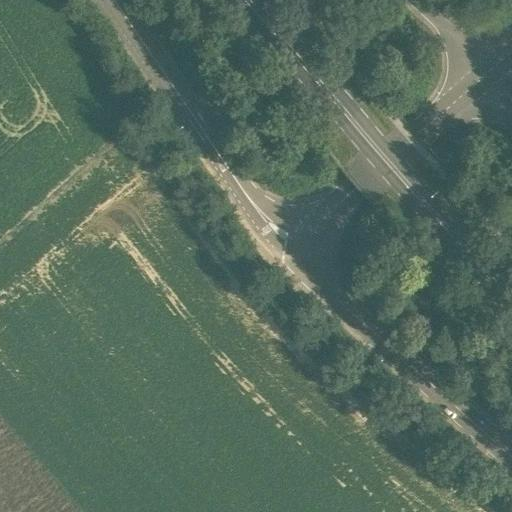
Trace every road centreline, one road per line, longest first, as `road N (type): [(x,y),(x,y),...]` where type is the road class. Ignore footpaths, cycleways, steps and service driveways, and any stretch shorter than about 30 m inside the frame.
road 1 (primary): [(248,0),(511,304)]
road 2 (primary): [(115,0),(257,211),(307,244)]
road 3 (secondary): [(307,244),(322,283),(511,456)]
road 4 (secondary): [(307,244),(338,203),(491,69)]
